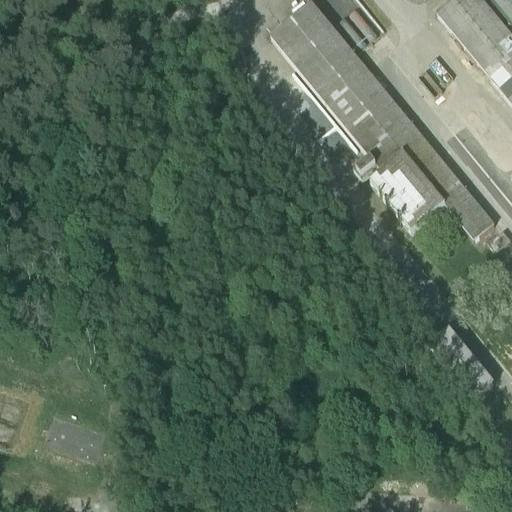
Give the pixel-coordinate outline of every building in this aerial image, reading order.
[(511,1),(511,0),(488,0),(493,5),(484,11),(474,0),(461,0),(436,21),(511,112),(511,1)] [(423,147),(311,12),(270,45),(372,169),(365,174),(364,172),(354,180),(362,190),(372,182),(370,180),(377,175),(382,181),(423,147)] [(465,198),(423,147),(382,181),(370,190),(412,241),(444,215),(465,198)] [(465,198),(444,215),(473,250),(494,233),(465,198)] [(503,240),(487,252),(495,261),(510,249),(503,240)] [(493,391),(449,338),(429,354),(473,407),(493,391)]
